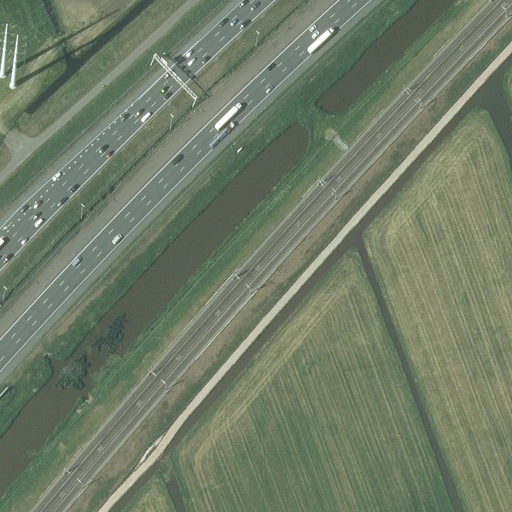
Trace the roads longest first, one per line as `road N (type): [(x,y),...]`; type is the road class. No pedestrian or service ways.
road 1 (motorway): [(0,359),(352,0)]
road 2 (motorway): [(260,0),(0,257)]
